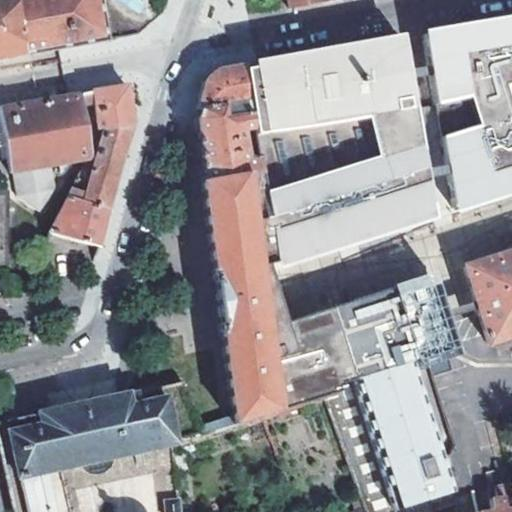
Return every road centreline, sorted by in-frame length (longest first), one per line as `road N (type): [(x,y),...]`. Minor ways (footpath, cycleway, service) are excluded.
road 1 (residential): [(177,51),(100,325),(59,348),(0,360)]
road 2 (residential): [(473,0),(177,51)]
